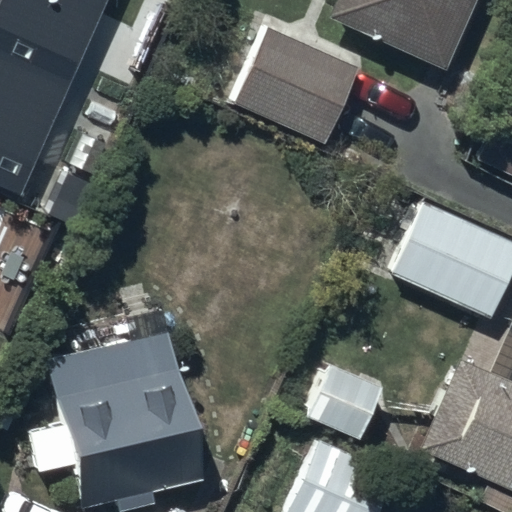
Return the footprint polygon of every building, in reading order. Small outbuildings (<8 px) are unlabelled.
[(0,0),(0,185),(15,193),(101,0),(0,0)] [(328,0),(320,19),(440,75),(447,61),(454,64),(483,0),(328,0)] [(354,71),(260,30),(226,107),(320,148),(354,71)] [(511,96),(501,91),(469,163),(511,181),(511,96)] [(511,265),(511,243),(420,200),(384,275),(485,322),(511,265)] [(454,363),(413,452),(485,485),(477,502),(499,511),(511,511),(511,325),(505,322),(480,376),(454,363)] [(47,363),(41,364),(56,436),(27,442),(34,475),(65,469),(73,511),(81,511),(113,505),(114,511),(126,511),(151,507),(148,492),(193,483),(161,335),(103,347),(99,330),(61,338),(64,352),(45,356),(47,363)] [(320,374),(301,419),(353,442),(379,382),(362,374),(359,381),(320,364),(316,372),(320,374)] [(372,511),(390,472),(314,440),(282,511),(372,511)]
